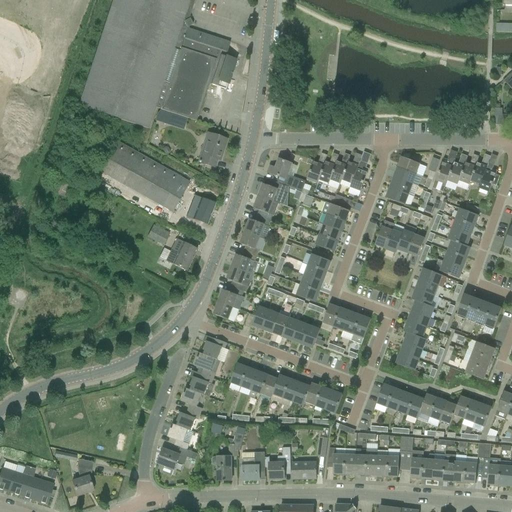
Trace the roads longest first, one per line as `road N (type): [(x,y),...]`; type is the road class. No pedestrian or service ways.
road 1 (residential): [(511,507),(322,495),(132,506)]
road 2 (residential): [(364,386),(389,313),(336,294),(389,141)]
road 3 (secondary): [(7,403),(128,363),(185,316)]
road 4 (residential): [(364,386),(185,316)]
road 5 (secondary): [(185,316),(201,294),(253,138)]
road 6 (residential): [(132,506),(172,366),(194,338)]
road 7 (residential): [(511,295),(479,284),(476,267),(511,158)]
road 8 (secondary): [(253,138),(273,0)]
road 9 (residential): [(253,138),(389,141)]
road 10 (residential): [(389,141),(511,141)]
